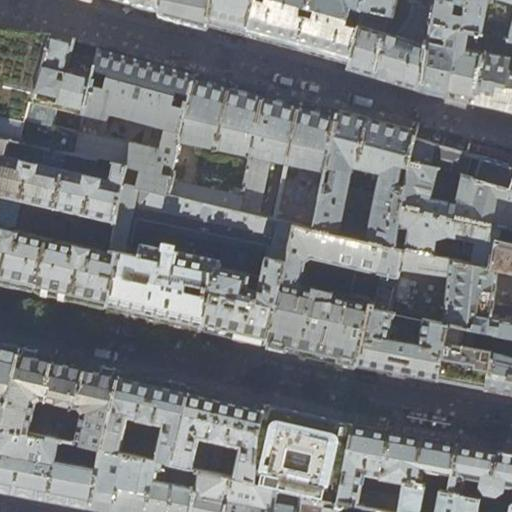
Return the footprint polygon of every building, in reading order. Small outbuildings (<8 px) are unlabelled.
[(147,8),(160,11),(159,0),(134,0),(135,4),(147,8)] [(177,22),(199,28),(203,0),(159,0),(160,11),(160,16),(177,22)] [(208,31),(209,25),(211,0),(203,0),(199,28),(202,29),(208,31)] [(211,0),(209,25),(226,30),(245,35),(254,0),(211,0)] [(254,0),(245,35),(295,48),(350,61),(359,18),(362,0),(254,0)] [(350,61),(348,69),(382,79),(422,90),(447,97),(457,29),(460,30),(466,0),(362,0),(359,18),(350,61)] [(511,0),(466,0),(460,30),(484,35),(511,42),(511,41),(511,40),(511,0)] [(0,134),(24,140),(52,34),(29,32),(0,29),(0,134)] [(456,100),(474,104),(484,35),(460,30),(457,29),(447,97),(456,100)] [(74,40),(52,34),(24,140),(69,150),(75,151),(80,130),(55,125),(59,107),(84,113),(94,75),(67,68),(74,40)] [(490,107),(511,112),(511,103),(511,73),(507,68),(511,42),(484,35),(474,104),(490,107)] [(101,47),(94,75),(84,113),(80,130),(75,151),(126,162),(122,183),(166,193),(171,172),(180,140),(196,73),(145,59),(101,47)] [(241,85),(196,73),(180,140),(250,155),(242,194),(176,180),(177,174),(171,172),(166,193),(122,183),(112,252),(120,253),(129,255),(137,216),(252,241),(257,217),(259,217),(259,215),(275,218),(276,221),(271,241),(270,242),(267,257),(286,261),(295,224),(314,228),(324,182),(327,166),(339,111),(318,106),(292,99),(241,85)] [(375,121),(339,111),(327,166),(336,168),(335,172),(333,173),(330,175),(330,178),(330,181),(332,182),(332,183),(324,182),(314,228),(397,246),(402,205),(410,161),(439,168),(463,174),(466,174),(472,156),(449,148),(415,137),(417,132),(375,121)] [(24,140),(0,134),(0,281),(2,282),(36,290),(53,220),(39,217),(35,235),(17,231),(23,202),(55,209),(69,150),(24,140)] [(108,306),(120,253),(112,252),(122,183),(126,162),(75,151),(69,150),(55,209),(84,216),(78,245),(63,241),(67,223),(53,220),(36,290),(68,297),(108,306)] [(511,167),(491,161),(472,156),(466,174),(511,186),(511,167)] [(511,186),(466,174),(463,174),(456,203),(432,197),(439,168),(410,161),(402,205),(507,228),(511,229),(511,186)] [(505,241),(507,228),(402,205),(397,246),(404,248),(492,266),(497,239),(505,241)] [(286,261),(266,343),(292,349),(333,358),(358,364),(371,308),(390,313),(403,262),(404,248),(397,246),(314,228),(295,224),(286,261)] [(511,242),(505,241),(497,239),(492,266),(404,248),(403,262),(390,313),(447,324),(438,379),(486,388),(511,393),(511,242)] [(154,317),(204,329),(219,261),(143,245),(141,257),(129,255),(120,253),(108,306),(154,317)] [(240,337),(266,343),(286,261),(267,257),(223,248),(219,261),(204,329),(240,337)] [(390,313),(371,308),(358,364),(397,372),(438,379),(447,324),(390,313)] [(0,343),(0,427),(21,348),(0,343)] [(79,443),(101,448),(121,372),(68,359),(21,348),(0,427),(1,428),(36,434),(79,443)] [(153,379),(121,372),(101,448),(104,449),(119,452),(123,433),(160,442),(156,460),(172,464),(190,387),(153,379)] [(228,396),(190,387),(172,464),(201,470),(212,473),(255,482),(262,427),(266,404),(228,396)] [(308,414),(266,404),(262,427),(255,482),(283,488),(302,493),(338,500),(353,425),(308,414)] [(403,434),(353,425),(338,500),(389,511),(400,511),(403,499),(363,490),(366,475),(406,484),(406,482),(449,491),(458,445),(403,434)] [(0,491),(45,500),(91,509),(100,470),(56,462),(59,450),(64,451),(66,449),(78,451),(79,443),(36,434),(1,428),(0,435),(0,491)] [(511,454),(508,454),(458,445),(449,491),(464,494),(467,479),(480,482),(480,486),(484,493),(483,498),(511,504),(511,454)] [(104,449),(100,470),(91,509),(104,511),(192,511),(201,470),(172,464),(156,460),(119,452),(104,449)] [(298,511),(300,508),(277,503),(279,494),(280,494),(281,493),(283,492),(283,488),(255,482),(212,473),(201,470),(192,511),(298,511)] [(511,511),(511,504),(509,511),(478,511),(482,498),(464,494),(449,491),(406,482),(406,484),(403,499),(400,511),(511,511)] [(302,493),(300,508),(298,511),(389,511),(338,500),(302,493)]
